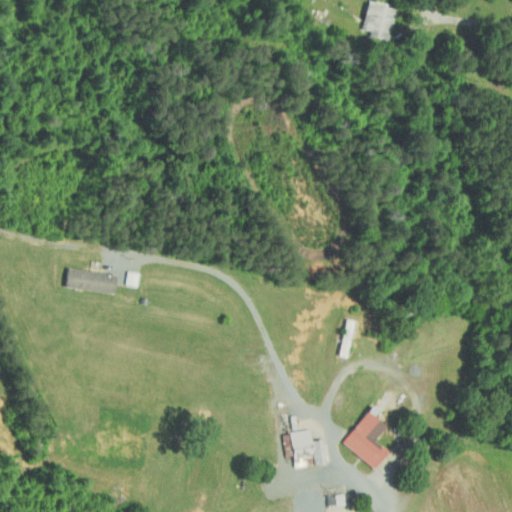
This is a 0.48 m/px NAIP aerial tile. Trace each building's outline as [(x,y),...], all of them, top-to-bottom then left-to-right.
[(356,0),(351,23),(359,25),(358,30),(377,34),(384,3),(372,0),(356,0)] [(102,288),(105,268),(55,261),(53,281),(102,288)] [(330,437),(363,463),(376,447),(353,429),(366,412),(356,405),(330,437)] [(375,420),(367,413),(353,429),(360,436),(375,420)] [(278,426),(282,461),(317,457),(314,433),(299,434),(298,423),(278,426)]
